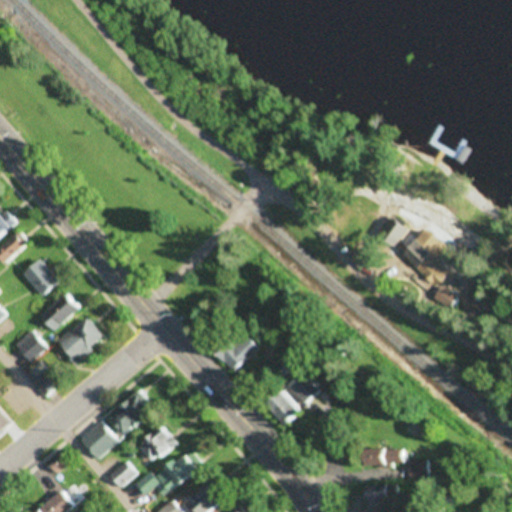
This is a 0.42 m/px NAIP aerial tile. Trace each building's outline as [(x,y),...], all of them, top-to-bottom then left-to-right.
[(0,238),(16,226),(1,207),(0,207),(0,238)] [(11,258),(31,242),(22,232),(2,247),(11,258)] [(431,276),(452,256),(431,236),(411,256),(431,276)] [(63,281),(43,259),(26,274),(46,297),(63,281)] [(85,308),(72,292),(43,316),(55,332),(85,308)] [(0,320),(8,313),(0,304),(0,320)] [(61,343),(81,363),(108,336),(89,316),(61,343)] [(17,344),(32,363),(50,349),(35,329),(17,344)] [(265,355),(256,334),(224,348),(234,369),(265,355)] [(291,425),(310,412),(306,405),(324,393),(309,371),(272,396),(291,425)] [(48,398),(61,387),(49,372),(36,383),(48,398)] [(114,419),(130,435),(158,408),(142,392),(114,419)] [(83,442),(101,460),(122,440),(105,421),(83,442)] [(144,445),(155,462),(183,446),(172,428),(144,445)] [(410,448),(372,448),(372,464),(410,464),(410,448)] [(155,472),(141,483),(150,495),(166,482),(174,492),(207,467),(194,450),(159,477),(155,472)] [(141,472),(130,460),(113,476),(125,488),(141,472)] [(193,511),(209,511),(233,498),(223,482),(188,503),(193,511)] [(400,486),(369,486),(369,507),(400,507),(400,486)] [(72,511),(81,507),(70,491),(37,511),(72,511)]
